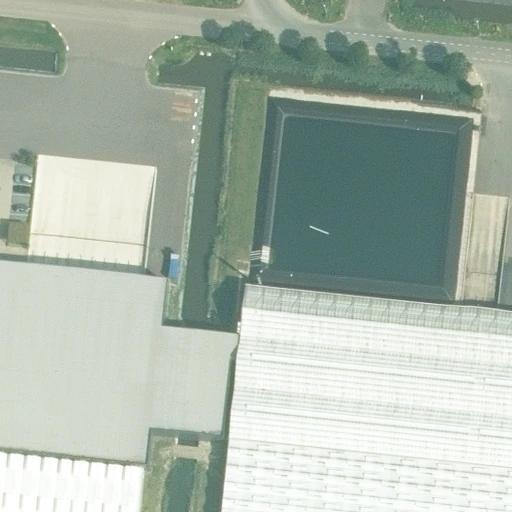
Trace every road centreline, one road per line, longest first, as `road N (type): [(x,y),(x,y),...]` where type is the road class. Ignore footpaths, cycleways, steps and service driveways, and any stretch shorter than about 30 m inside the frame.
road 1 (unclassified): [(0,3),(262,31)]
road 2 (unclassified): [(262,31),(511,62)]
